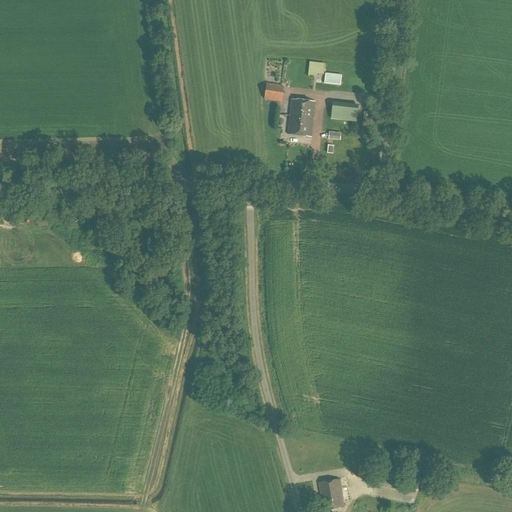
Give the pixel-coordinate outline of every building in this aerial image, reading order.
[(324,75),(325,64),(309,62),(308,77),(316,78),(316,80),(321,80),(322,76),(317,76),(317,75),(324,75)] [(344,86),(344,76),(329,75),(328,85),(344,86)] [(281,102),(284,86),(266,84),(264,100),(281,102)] [(311,137),(314,102),(291,100),(288,135),(311,137)] [(356,123),(357,107),(333,104),(331,120),(356,123)] [(415,494),(417,480),(376,473),(373,486),(415,494)] [(323,511),(344,508),(339,480),(318,483),(323,511)]
